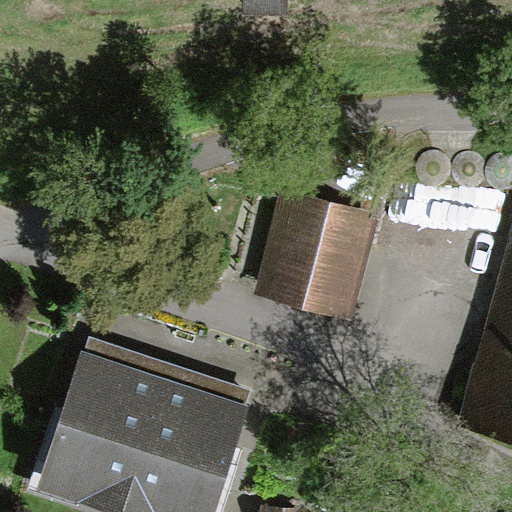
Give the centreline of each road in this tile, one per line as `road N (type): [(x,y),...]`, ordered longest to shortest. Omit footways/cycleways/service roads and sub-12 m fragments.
road 1 (unknown): [(4,253),(511,452)]
road 2 (track): [(511,121),(351,129),(181,173),(0,255)]
